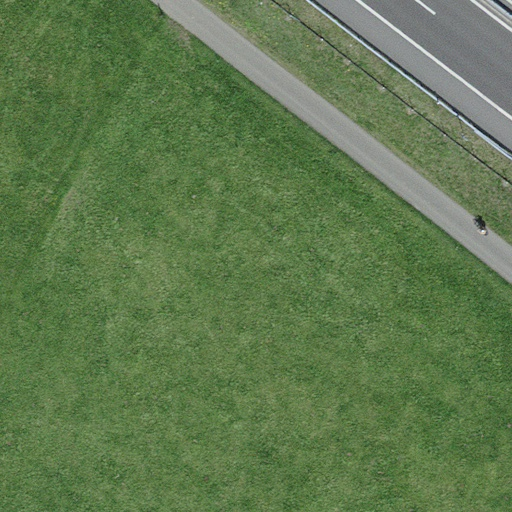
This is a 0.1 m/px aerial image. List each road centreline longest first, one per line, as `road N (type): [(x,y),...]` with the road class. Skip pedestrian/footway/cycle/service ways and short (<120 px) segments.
road 1 (unclassified): [(170,0),(511,273)]
road 2 (motorway): [(415,0),(511,73)]
